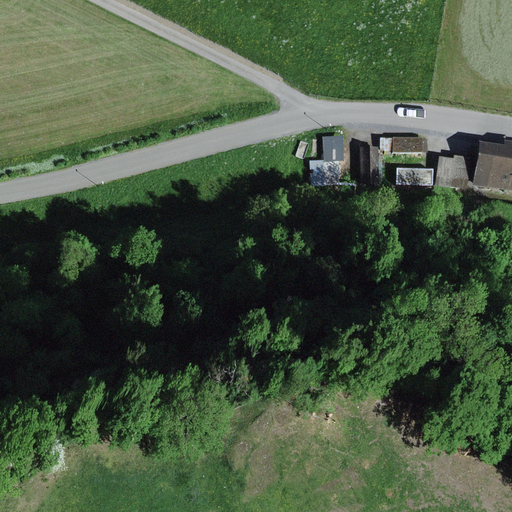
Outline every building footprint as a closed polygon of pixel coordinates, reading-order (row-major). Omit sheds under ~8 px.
[(346,185),(343,138),(327,139),(328,162),(313,163),(315,187),(346,185)] [(425,138),(380,141),(381,156),(426,153),(425,138)] [(377,149),(358,148),(356,185),(375,186),(377,149)] [(511,157),(476,155),(472,191),(511,194),(511,157)] [(452,160),(437,159),(435,187),(467,190),(470,159),(453,157),(452,160)]
